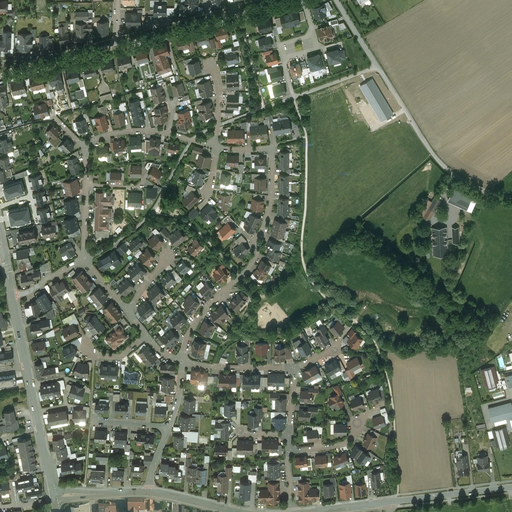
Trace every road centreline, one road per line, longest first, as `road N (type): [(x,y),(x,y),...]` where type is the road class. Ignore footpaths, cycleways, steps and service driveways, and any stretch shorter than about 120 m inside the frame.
road 1 (residential): [(182,360),(198,317),(255,256),(269,203),(270,146)]
road 2 (residential): [(377,66),(433,154),(460,181),(511,200)]
road 3 (residential): [(119,44),(0,74)]
road 4 (tertiary): [(511,486),(390,501)]
road 5 (residential): [(288,451),(346,442),(368,412),(392,402)]
